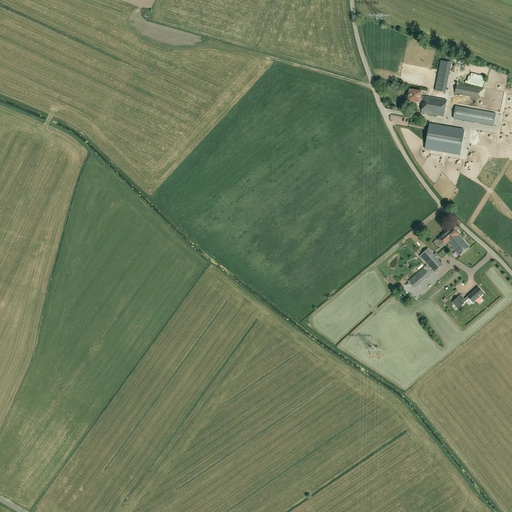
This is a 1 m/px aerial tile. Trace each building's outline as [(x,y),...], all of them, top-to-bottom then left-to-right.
[(450,63),(441,61),(435,91),(445,93),(450,63)] [(480,89),(456,85),(455,93),(478,98),(480,89)] [(422,113),(444,117),(446,100),(425,96),(425,97),(421,96),(422,92),(410,90),(409,96),(406,96),(406,100),(408,100),(408,101),(420,103),(420,101),(424,101),(422,113)] [(496,114),(456,106),(453,119),(493,126),(496,114)] [(460,155),(464,130),(430,124),(425,149),(460,155)] [(453,227),(439,240),(442,244),(445,242),(446,243),(447,242),(456,252),(457,253),(459,256),(469,247),(459,235),(460,234),(453,227)] [(425,252),(420,256),(427,264),(434,257),(430,253),(427,255),(425,252)] [(434,257),(427,264),(433,271),(441,265),(434,257)] [(424,269),(418,274),(423,280),(429,275),(424,269)] [(423,280),(418,274),(409,282),(414,288),(423,280)] [(478,287),(467,297),(465,299),(461,302),(458,297),(452,302),(458,309),(463,304),(469,299),(473,303),(484,293),(478,287)]
